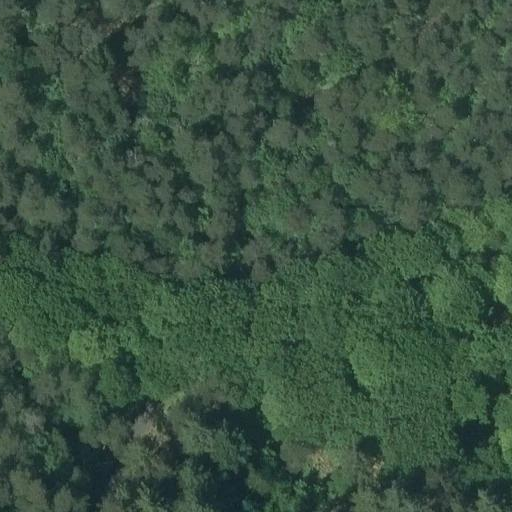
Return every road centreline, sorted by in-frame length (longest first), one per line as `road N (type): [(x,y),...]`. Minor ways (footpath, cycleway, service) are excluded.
road 1 (unclassified): [(99,511),(143,412),(187,377),(216,367),(325,376),(511,439)]
road 2 (track): [(200,372),(186,358),(196,343),(254,301),(356,275),(511,204)]
